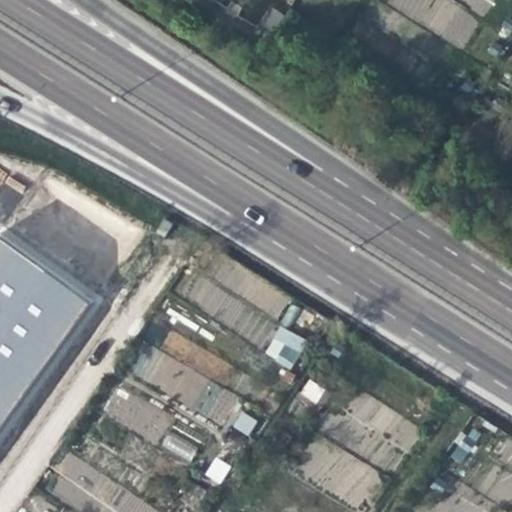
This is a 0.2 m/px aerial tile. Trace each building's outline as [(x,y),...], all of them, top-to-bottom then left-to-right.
[(382,0),(463,48),(492,0),(382,0)] [(271,8),(261,24),(273,31),(282,14),(271,8)] [(0,423),(85,304),(0,243),(0,423)] [(218,252),(187,296),(257,346),(289,302),(218,252)] [(293,369),(306,339),(278,326),(264,356),(293,369)] [(223,388),(236,367),(170,329),(156,352),(147,347),(131,373),(221,426),(239,397),(223,388)] [(317,404),(326,389),(308,379),(299,394),(317,404)] [(115,387),(102,417),(160,441),(173,411),(115,387)] [(231,427),(248,436),(257,420),(240,410),(231,427)] [(160,450),(192,460),(198,442),(166,432),(160,450)] [(296,468),(360,510),(382,476),(318,435),(296,468)] [(160,511),(66,451),(54,470),(62,475),(49,493),(78,511),(160,511)] [(218,485),(231,465),(215,456),(203,475),(218,485)]
